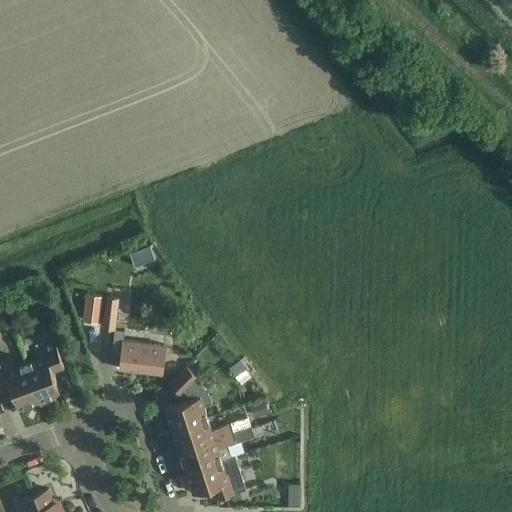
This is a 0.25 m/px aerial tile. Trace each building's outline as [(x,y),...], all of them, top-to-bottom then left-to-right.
[(134,260),(151,254),(146,236),(128,242),(134,260)] [(87,293),(83,318),(99,321),(103,295),(87,293)] [(119,297),(107,296),(103,325),(115,327),(119,297)] [(122,352),(120,367),(162,373),(166,344),(124,339),(123,340),(114,339),(112,351),(122,352)] [(38,357),(26,362),(41,403),(57,397),(56,394),(61,392),(53,370),(64,366),(55,342),(35,349),(38,357)] [(41,403),(26,362),(14,366),(11,358),(0,362),(0,389),(0,390),(11,386),(19,407),(39,400),(41,403)] [(165,406),(173,428),(208,416),(204,404),(212,401),(209,392),(193,377),(197,374),(187,365),(170,383),(179,392),(183,388),(189,394),(190,398),(165,406)] [(264,397),(249,402),(255,418),(269,413),(264,397)] [(248,415),(231,421),(234,430),(251,424),(248,415)] [(179,449),(231,432),(228,422),(212,428),(208,416),(173,428),(179,449)] [(252,425),(234,431),(237,441),(255,435),(252,425)] [(231,432),(179,449),(186,470),(222,459),(230,456),(227,444),(234,442),(231,432)] [(186,470),(183,471),(189,488),(192,487),(194,492),(212,486),(216,497),(241,489),(246,487),(242,476),(235,455),(222,459),(186,470)] [(283,493),(293,493),(293,470),(283,470),(283,493)] [(25,511),(64,511),(60,499),(54,501),(49,488),(21,498),(25,511)] [(300,495),(288,495),(289,505),(300,504),(300,495)]
